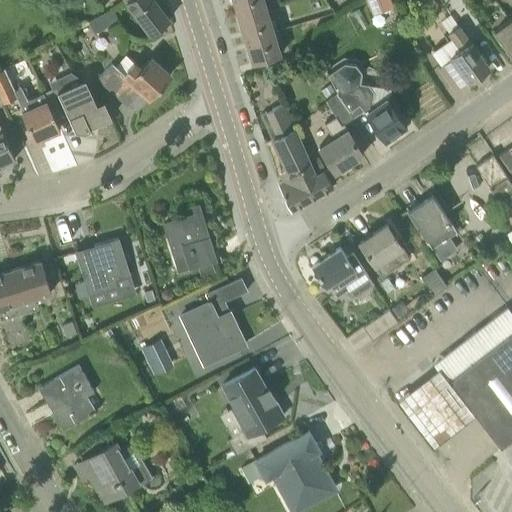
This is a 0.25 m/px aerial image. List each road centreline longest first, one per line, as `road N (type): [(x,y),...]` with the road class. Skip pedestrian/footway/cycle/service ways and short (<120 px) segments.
road 1 (tertiary): [(448,511),(323,350),(269,261)]
road 2 (residential): [(269,261),(511,90)]
road 3 (residential): [(0,204),(128,162),(215,95)]
road 4 (tertiary): [(269,261),(215,95)]
